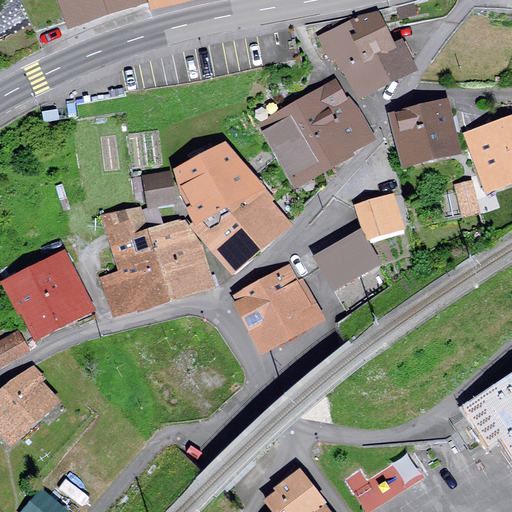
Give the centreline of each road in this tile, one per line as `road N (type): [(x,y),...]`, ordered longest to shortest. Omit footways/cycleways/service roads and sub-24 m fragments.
road 1 (residential): [(210,305),(359,157),(414,88),(434,42),(473,0)]
road 2 (primary): [(0,98),(137,38),(314,0)]
road 3 (residential): [(289,433),(409,431),(472,388),(511,347)]
road 4 (residential): [(0,382),(40,353),(115,325),(210,305)]
road 5 (residential): [(210,305),(289,433)]
